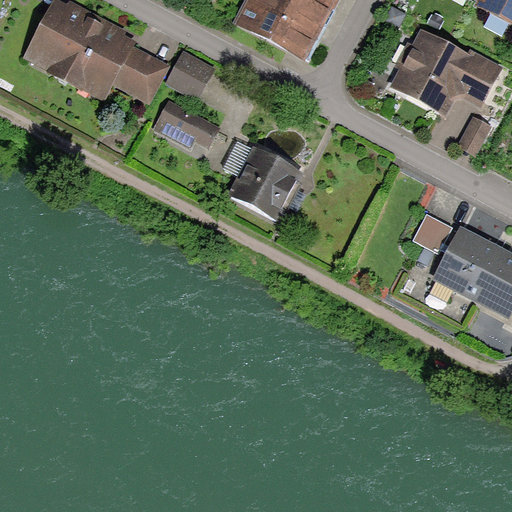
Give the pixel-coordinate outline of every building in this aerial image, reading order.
[(179,60),(57,0),(46,0),(22,50),(113,95),(119,84),(157,103),(179,60)] [(335,0),(250,0),(237,27),(304,62),(335,0)] [(475,10),(511,29),(511,0),(471,0),(478,3),(475,10)] [(503,68),(424,28),(391,92),(442,119),(449,105),(476,119),(503,68)] [(169,89),(204,105),(220,70),(184,55),(169,89)] [(164,105),(147,137),(195,163),(213,131),(164,105)] [(472,122),(464,153),(484,158),(492,127),(472,122)] [(270,226),(295,175),(247,151),(222,203),(270,226)] [(511,236),(462,209),(431,266),(511,310),(511,236)]
